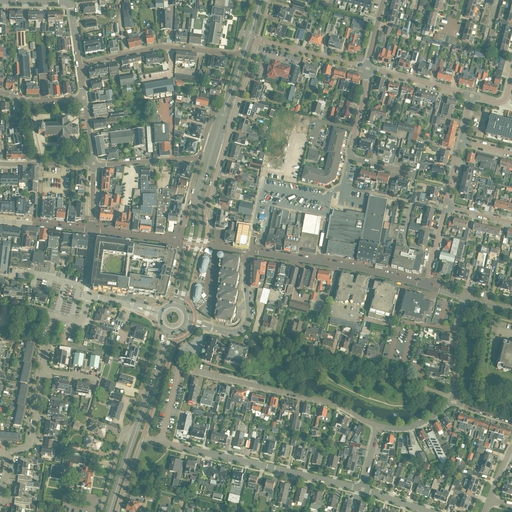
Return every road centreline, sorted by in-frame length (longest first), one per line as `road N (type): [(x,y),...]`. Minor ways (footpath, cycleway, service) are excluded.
road 1 (residential): [(362,489),(160,441)]
road 2 (residential): [(179,369),(316,398),(377,425)]
road 3 (primary): [(180,306),(224,109)]
road 4 (primary): [(224,109),(173,304)]
road 5 (residential): [(453,401),(261,347)]
road 6 (residential): [(206,209),(257,40)]
road 7 (residential): [(93,230),(179,241),(197,158)]
road 8 (residential): [(243,56),(168,46),(79,64)]
